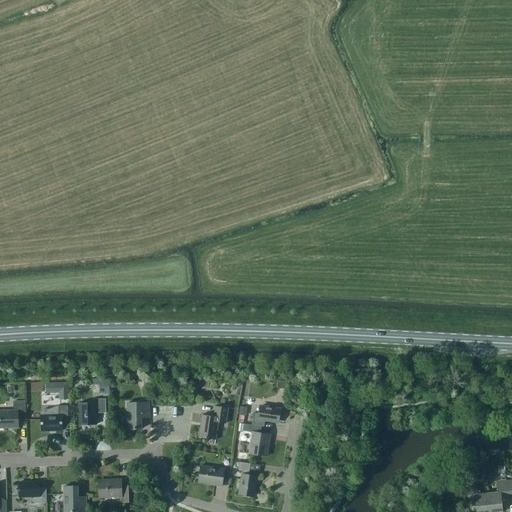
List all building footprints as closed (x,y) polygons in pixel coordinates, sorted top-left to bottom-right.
[(278,381),(277,388),(287,389),(288,382),(278,381)] [(59,399),(69,399),(68,382),(46,383),(46,393),(58,393),(59,399)] [(99,382),(100,393),(109,393),(109,382),(99,382)] [(106,412),(106,398),(94,399),(94,402),(79,403),(80,425),(96,424),(95,413),(106,412)] [(141,417),(149,417),(149,402),(127,403),(127,429),(141,428),(141,417)] [(18,420),(26,419),(26,404),(13,404),(13,411),(0,410),(0,427),(18,427),(18,420)] [(62,418),(68,418),(68,405),(59,405),(49,409),(43,409),(42,411),(41,411),(41,431),(62,430),(62,418)] [(226,423),(228,407),(214,405),(213,416),(202,414),(199,437),(216,439),(218,422),(226,423)] [(279,408),(272,407),(261,405),(260,414),(253,413),(251,424),(264,426),(265,420),(277,422),(279,408)] [(246,415),(247,407),(240,406),(239,414),(246,415)] [(249,453),(267,455),(270,435),(260,433),(261,426),(244,423),(243,431),(252,432),(249,453)] [(239,494),(254,496),(257,476),(249,475),(251,463),(239,461),(238,468),(243,469),(242,474),(239,494)] [(214,485),(222,486),(224,469),(201,466),(198,481),(214,484),(214,485)] [(120,479),(100,480),(100,497),(120,496),(120,502),(134,502),(133,485),(120,486),(120,479)] [(498,492),(487,493),(489,511),(496,511),(502,511),(501,495),(507,494),(506,481),(497,482),(498,492)] [(32,496),(32,502),(46,502),(46,487),(39,488),(39,482),(18,482),(19,496),(32,496)] [(489,511),(487,493),(478,494),(477,484),(466,486),(468,499),(475,498),(476,511),(489,511)] [(63,486),(64,511),(86,511),(86,496),(78,496),(78,486),(63,486)]
